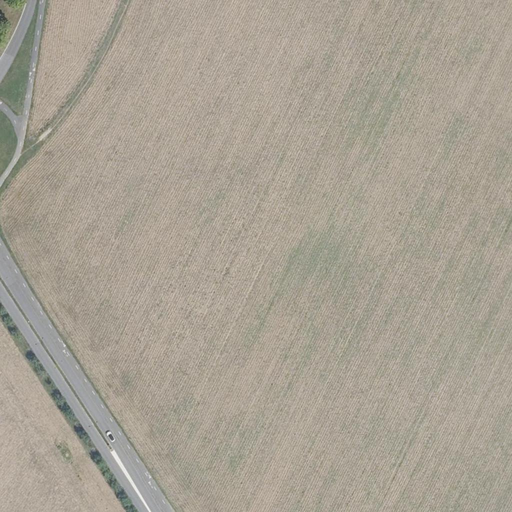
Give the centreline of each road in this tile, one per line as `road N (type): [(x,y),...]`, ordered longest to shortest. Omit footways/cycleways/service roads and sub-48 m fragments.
road 1 (tertiary): [(127,474),(0,263)]
road 2 (tertiary): [(0,290),(127,474)]
road 3 (track): [(126,0),(97,68),(47,132),(18,152)]
